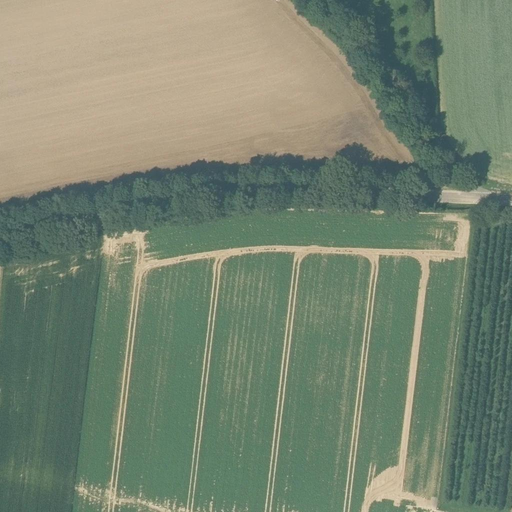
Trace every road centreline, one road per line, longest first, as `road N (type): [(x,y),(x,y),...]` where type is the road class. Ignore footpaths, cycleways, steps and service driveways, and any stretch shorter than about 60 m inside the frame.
road 1 (tertiary): [(0,234),(234,193),(483,199)]
road 2 (unclassified): [(483,199),(445,167),(365,50),(318,0)]
